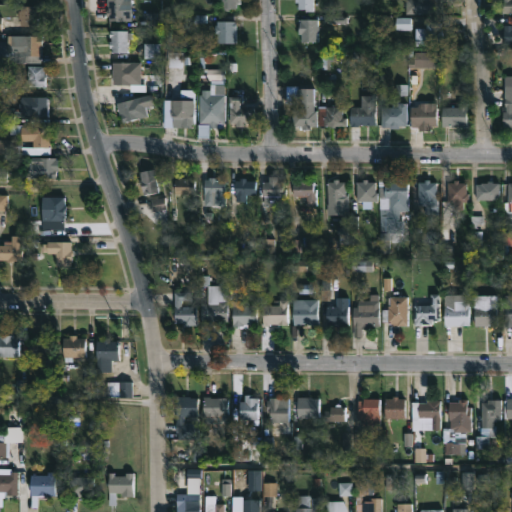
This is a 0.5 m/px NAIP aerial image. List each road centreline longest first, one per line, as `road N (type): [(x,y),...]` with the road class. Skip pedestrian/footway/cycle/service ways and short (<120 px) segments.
road 1 (residential): [(511,156),(203,156),(97,144)]
road 2 (residential): [(511,362),(156,362)]
road 3 (residential): [(144,304),(156,362),(158,511)]
road 4 (residential): [(97,144),(144,304)]
road 5 (residential): [(473,0),(484,49),(484,156)]
road 6 (residential): [(270,0),(272,154)]
road 7 (residential): [(74,0),(97,144)]
road 8 (residential): [(144,304),(0,303)]
